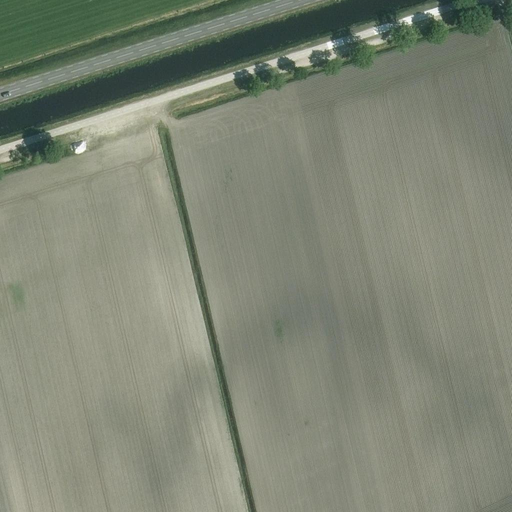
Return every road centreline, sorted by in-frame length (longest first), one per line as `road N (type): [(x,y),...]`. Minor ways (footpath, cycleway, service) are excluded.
road 1 (unclassified): [(481,0),(0,150)]
road 2 (primary): [(0,95),(301,0)]
